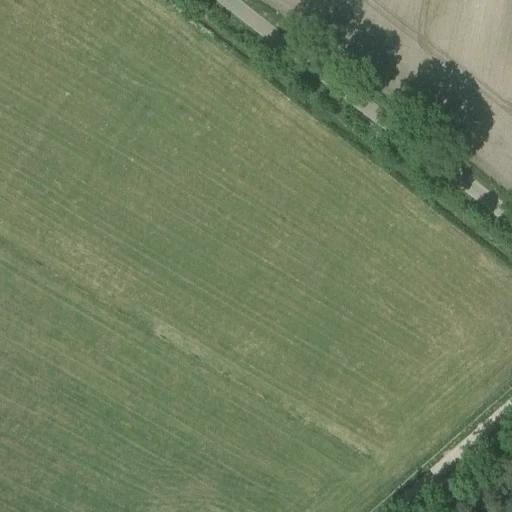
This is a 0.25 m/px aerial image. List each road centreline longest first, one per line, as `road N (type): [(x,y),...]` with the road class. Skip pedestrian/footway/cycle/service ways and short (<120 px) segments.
road 1 (unclassified): [(511,220),(219,0)]
road 2 (track): [(389,511),(511,405)]
